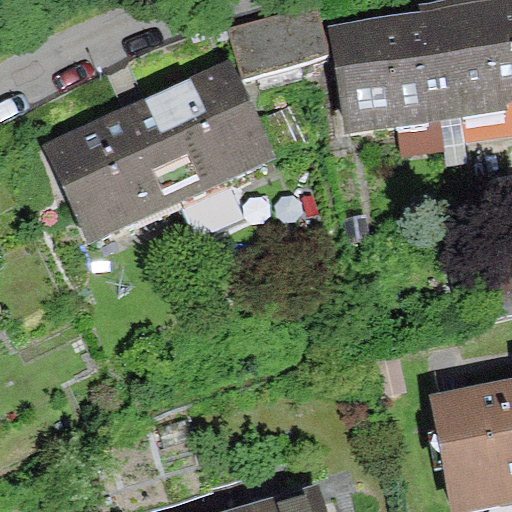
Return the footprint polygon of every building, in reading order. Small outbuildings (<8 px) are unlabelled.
[(310,0),(304,0),(226,29),(241,71),(325,40),(310,0)] [(442,15),(456,106),(511,97),(511,0),(457,0),(440,3),(442,15)] [(456,106),(442,15),(334,32),(348,122),(456,106)] [(219,63),(45,143),(87,232),(134,210),(130,200),(210,163),(215,173),(260,152),(219,63)] [(511,379),(428,395),(449,509),(511,497),(511,379)] [(247,470),(237,437),(106,474),(115,507),(247,470)] [(337,511),(329,484),(237,511),(337,511)]
